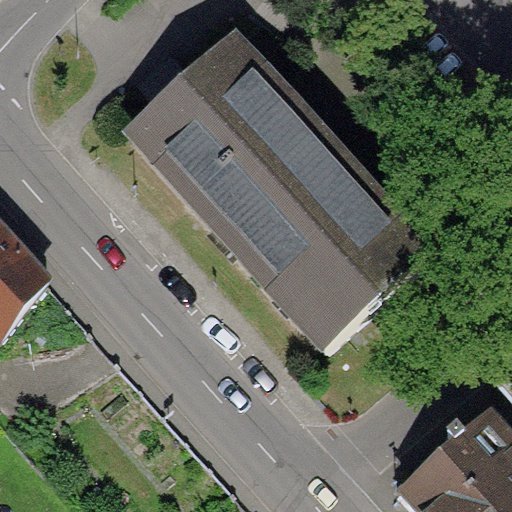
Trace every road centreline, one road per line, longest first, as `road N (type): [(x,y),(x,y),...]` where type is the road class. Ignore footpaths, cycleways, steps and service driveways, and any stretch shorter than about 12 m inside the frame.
road 1 (residential): [(0,152),(311,501)]
road 2 (residential): [(511,326),(311,501)]
